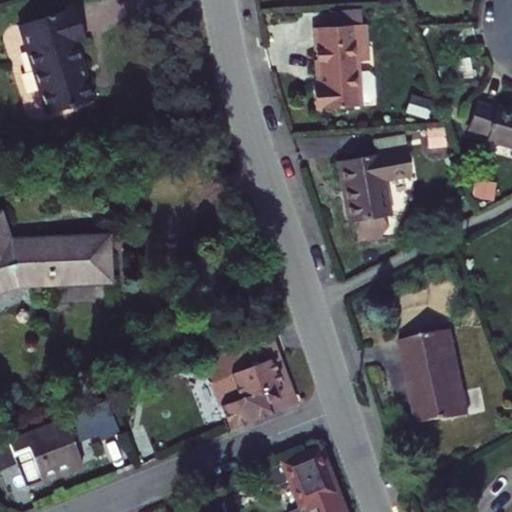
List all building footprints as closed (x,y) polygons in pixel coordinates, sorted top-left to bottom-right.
[(352,28),(322,29),(326,85),(322,85),(323,108),(367,105),(367,104),(377,103),(382,98),(381,78),(375,73),(365,74),(365,59),(375,59),(372,10),(351,12),(352,28)] [(73,17),(1,39),(14,82),(30,77),(45,126),(90,112),(72,54),(83,50),(73,17)] [(511,108),(481,99),(470,126),(490,133),(489,136),(511,142),(511,108)] [(415,150),(347,162),(357,222),(362,221),(366,241),(387,237),(396,225),(394,216),(399,215),(393,180),(420,175),(415,150)] [(0,226),(0,298),(19,292),(107,283),(103,238),(7,247),(0,226)] [(444,326),(395,338),(416,421),(440,415),(441,418),(465,412),(444,326)] [(195,369),(220,437),(287,412),(261,344),(195,369)] [(103,405),(84,413),(95,443),(114,436),(103,405)] [(61,421),(0,443),(0,473),(7,493),(78,466),(61,421)] [(347,511),(324,449),(270,470),(278,488),(293,482),(303,509),(296,511),(347,511)]
